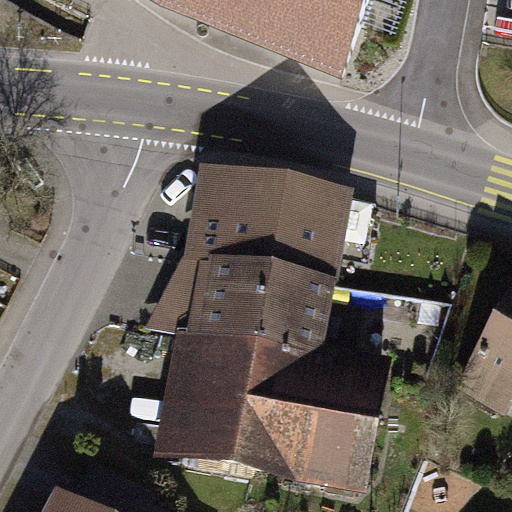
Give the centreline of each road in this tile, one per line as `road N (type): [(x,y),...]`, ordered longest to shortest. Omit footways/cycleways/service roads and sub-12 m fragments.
road 1 (tertiary): [(0,441),(141,156),(151,110)]
road 2 (tertiary): [(411,159),(151,110)]
road 3 (residential): [(443,0),(411,159)]
road 4 (tertiary): [(151,110),(0,94)]
road 5 (residential): [(104,0),(117,13),(151,110)]
